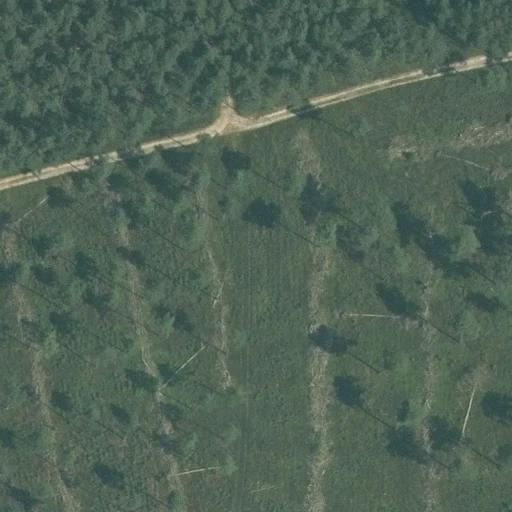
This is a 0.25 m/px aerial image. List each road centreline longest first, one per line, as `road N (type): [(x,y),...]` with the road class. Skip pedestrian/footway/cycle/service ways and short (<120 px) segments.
road 1 (track): [(0,185),(511,56)]
road 2 (track): [(236,125),(200,0)]
